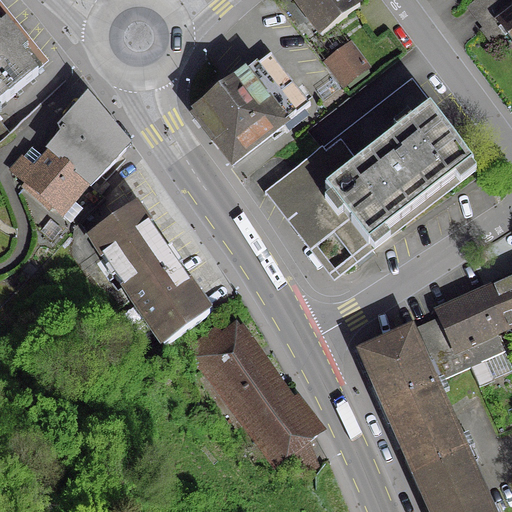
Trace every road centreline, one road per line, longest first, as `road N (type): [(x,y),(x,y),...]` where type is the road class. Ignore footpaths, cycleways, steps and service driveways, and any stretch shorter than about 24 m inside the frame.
road 1 (primary): [(305,345),(265,272),(161,126),(147,80)]
road 2 (residential): [(511,210),(305,345)]
road 3 (primary): [(378,511),(305,345)]
road 4 (residential): [(401,0),(511,130)]
